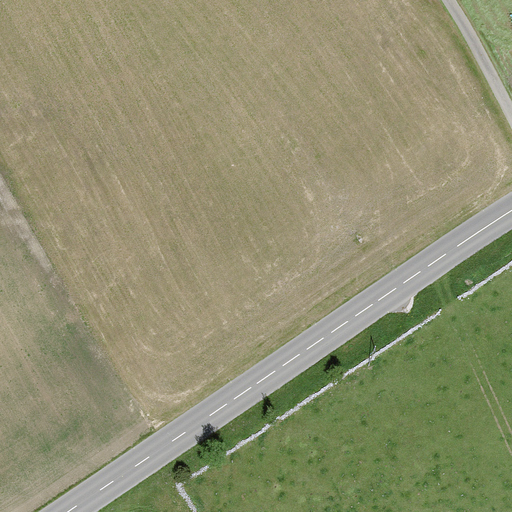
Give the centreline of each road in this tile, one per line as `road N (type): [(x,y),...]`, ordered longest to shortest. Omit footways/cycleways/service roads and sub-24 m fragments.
road 1 (tertiary): [(511,210),(68,511)]
road 2 (track): [(511,113),(448,0)]
